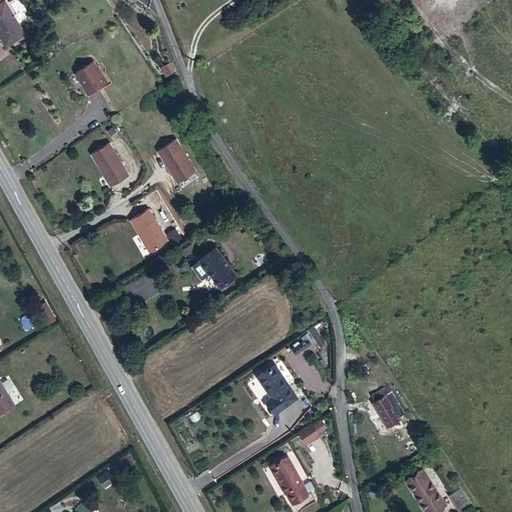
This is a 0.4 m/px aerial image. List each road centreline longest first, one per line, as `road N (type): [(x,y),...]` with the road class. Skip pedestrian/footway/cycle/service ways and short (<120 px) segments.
road 1 (unclassified): [(159,0),(210,127),(334,308),(343,345),(342,421),(360,511)]
road 2 (primary): [(195,511),(0,160)]
